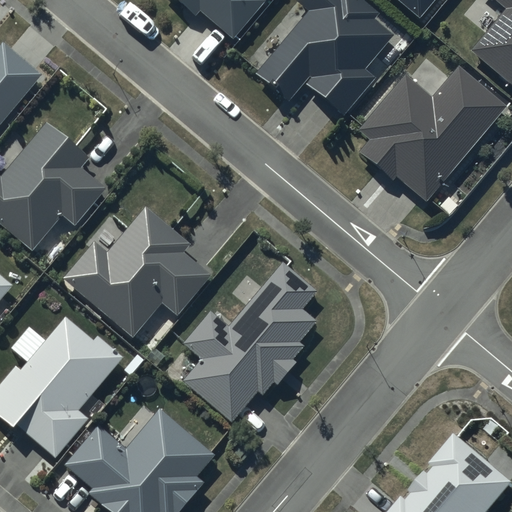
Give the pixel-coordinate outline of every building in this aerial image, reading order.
[(199,14),(232,41),(264,4),(261,1),(261,0),(172,0),(195,19),(199,14)] [(255,80),(287,106),(306,82),(309,85),(305,90),(341,120),(373,82),(363,74),(391,40),(372,24),(377,18),(355,0),(299,0),(294,6),(308,17),(255,80)] [(391,0),(419,22),(437,0),(391,0)] [(511,0),(489,0),(506,13),(470,56),(511,89),(511,0)] [(0,127),(40,78),(2,47),(0,50),(0,127)] [(396,181),(426,205),(505,110),(458,72),(432,103),(404,79),(359,134),(370,143),(359,156),(394,184),(396,181)] [(0,227),(29,253),(60,217),(74,229),(105,193),(80,172),(88,164),(45,128),(0,180),(0,227)] [(64,284),(132,341),(162,306),(177,318),(211,278),(183,255),(189,248),(147,212),(108,257),(95,246),(64,284)] [(183,386),(231,427),(258,395),(263,400),(275,385),(279,389),(297,368),(292,364),(304,350),(300,346),(317,326),(301,313),(316,295),(282,267),(228,331),(210,316),(183,348),(201,364),(183,386)] [(0,306),(11,293),(0,283),(0,306)] [(15,429),(55,462),(87,424),(77,416),(122,363),(95,341),(91,346),(63,322),(19,376),(14,372),(0,388),(0,421),(12,432),(15,429)] [(89,499),(105,511),(183,511),(202,489),(195,482),(213,459),(159,415),(126,456),(97,433),(65,472),(93,494),(89,499)] [(404,499),(392,511),(492,511),(511,489),(511,481),(457,436),(432,466),(436,470),(430,477),(427,474),(411,493),(414,496),(409,502),(404,499)]
